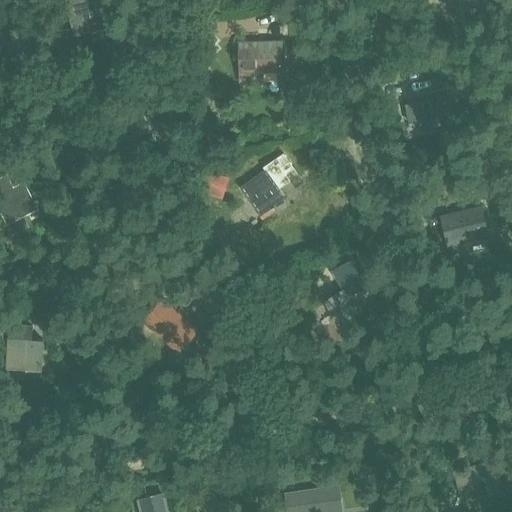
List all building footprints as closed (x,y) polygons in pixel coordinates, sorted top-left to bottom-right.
[(86,0),(66,5),(73,36),(93,31),(92,26),(107,23),(101,0),(86,0)] [(206,27),(190,42),(201,54),(218,39),(206,27)] [(237,39),(237,73),(284,72),(283,38),(237,39)] [(454,115),(446,82),(426,87),(427,88),(403,94),(408,112),(428,107),(432,119),(434,119),(434,120),(454,115)] [(105,117),(124,155),(156,140),(143,112),(132,117),(127,106),(105,117)] [(279,187),(290,180),(299,174),(284,152),(263,167),(265,169),(240,186),(260,215),(286,197),(279,187)] [(0,174),(0,211),(6,224),(38,208),(23,179),(14,184),(7,172),(0,174)] [(208,172),(203,191),(222,197),(228,178),(208,172)] [(481,214),(444,230),(455,256),(492,240),(481,214)] [(49,215),(34,221),(38,231),(53,226),(49,215)] [(364,290),(352,265),(342,270),(335,273),(344,294),(324,304),(334,325),(356,315),(348,298),(364,290)] [(164,288),(143,303),(166,337),(188,323),(164,288)] [(6,367),(41,370),(43,339),(31,338),(32,325),(0,323),(0,337),(8,337),(6,367)] [(489,447),(504,444),(499,420),(484,423),(489,447)] [(456,469),(460,484),(483,478),(487,494),(503,490),(494,459),(456,469)] [(328,511),(338,511),(334,487),(286,494),(288,511),(328,511)] [(169,511),(165,492),(137,498),(140,511),(169,511)]
